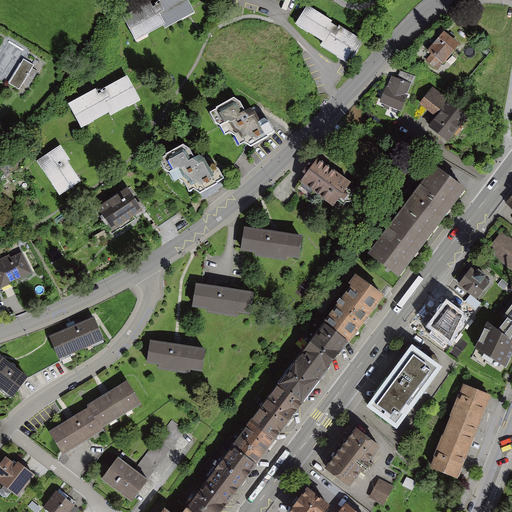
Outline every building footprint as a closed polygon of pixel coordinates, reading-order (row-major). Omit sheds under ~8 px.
[(188,0),(168,0),(125,23),(137,44),(165,29),(167,33),(197,16),(188,0)] [(367,42),(307,5),(295,25),(325,44),(321,50),(351,68),(367,42)] [(461,47),(444,33),(428,53),(445,67),(461,47)] [(262,87),(278,62),(250,45),(234,70),(262,87)] [(34,67),(24,61),(10,86),(20,92),(34,67)] [(413,86),(390,77),(379,105),(401,115),(413,86)] [(98,91),(69,106),(83,131),(111,116),(112,120),(143,104),(129,78),(100,94),(98,91)] [(468,121),(434,92),(422,106),(438,119),(425,134),(444,150),(468,121)] [(235,102),(212,116),(217,127),(223,130),(227,138),(232,136),(238,140),(242,148),(247,146),(254,151),(277,136),(267,122),(262,125),(254,110),(247,115),(242,106),(235,102)] [(62,148),(39,163),(60,197),(81,184),(69,165),(72,163),(62,148)] [(191,152),(185,148),(160,163),(166,174),(187,188),(191,196),(195,193),(202,197),(226,183),(220,172),(196,162),(191,152)] [(320,162),(302,185),(335,210),(353,187),(320,162)] [(436,169),(371,254),(402,277),(467,192),(436,169)] [(130,191),(99,210),(114,234),(145,215),(130,191)] [(304,234),(246,227),(243,251),(301,258),(304,234)] [(511,240),(508,238),(495,258),(511,269),(511,240)] [(59,248),(51,253),(55,261),(64,256),(59,248)] [(23,251),(0,261),(0,288),(1,290),(34,275),(23,251)] [(461,281),(481,295),(499,269),(479,255),(461,281)] [(280,381),(304,402),(387,295),(358,275),(351,285),(353,287),(280,381)] [(255,291),(198,283),(195,307),(252,315),(255,291)] [(447,299),(426,327),(453,347),(466,315),(447,299)] [(511,353),(511,312),(500,330),(487,322),(474,348),(504,369),(511,353)] [(94,316),(51,335),(61,358),(104,339),(94,316)] [(207,347),(152,340),(149,364),(204,371),(207,347)] [(445,366),(414,343),(368,406),(399,428),(445,366)] [(0,353),(0,385),(14,396),(30,375),(0,353)] [(90,406),(49,430),(64,454),(105,430),(102,426),(141,403),(128,381),(89,404),(90,406)] [(491,394),(461,383),(431,466),(461,476),(491,394)] [(175,511),(167,506),(162,511),(220,511),(304,402),(281,384),(182,511),(175,511)] [(356,425),(324,464),(350,484),(381,445),(356,425)] [(150,478),(119,455),(102,477),(134,501),(150,478)] [(0,481),(20,496),(38,473),(20,459),(15,465),(6,458),(0,466),(0,481)] [(394,484),(380,478),(372,498),(386,504),(394,484)] [(309,486),(289,511),(324,511),(332,503),(309,486)] [(59,488),(44,507),(49,511),(69,511),(77,503),(59,488)] [(361,511),(348,501),(339,511),(361,511)]
